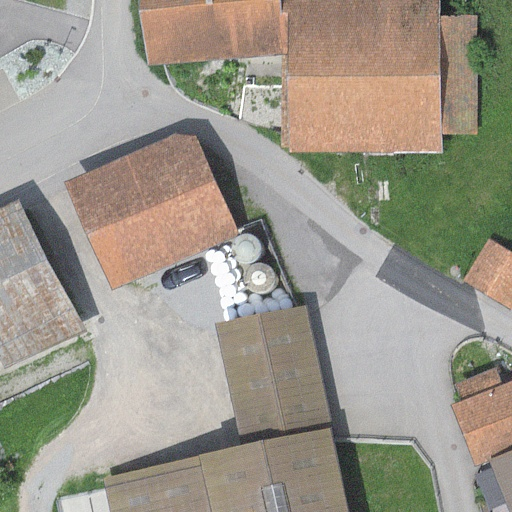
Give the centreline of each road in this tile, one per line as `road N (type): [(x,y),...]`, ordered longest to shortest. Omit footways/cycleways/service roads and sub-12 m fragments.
road 1 (residential): [(511,335),(408,281),(234,140),(196,124),(117,126),(0,183)]
road 2 (track): [(408,281),(459,511)]
